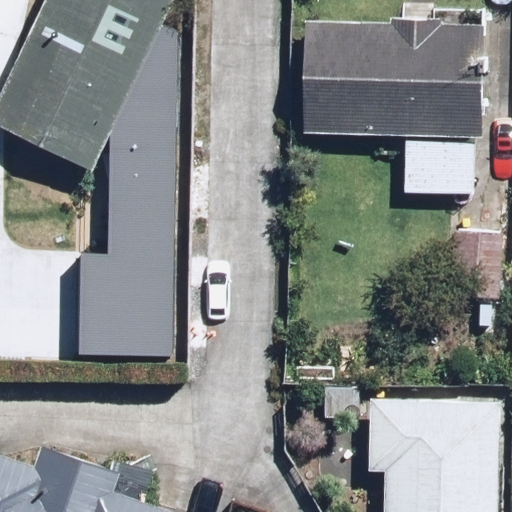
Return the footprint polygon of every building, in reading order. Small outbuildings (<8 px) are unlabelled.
[(167,0),(49,0),(0,102),(0,132),(21,143),(76,170),(90,176),(114,126),(115,246),(89,241),(85,340),(177,346),(183,18),(161,14),(167,0)] [(475,192),(484,15),(398,8),(398,24),(310,20),(304,132),(405,138),(403,188),(475,192)] [(76,170),(21,143),(6,173),(62,200),(76,170)] [(499,298),(502,236),(452,233),(449,295),(499,298)] [(500,511),(504,403),(369,399),(367,470),(388,471),(387,511),(500,511)] [(158,511),(116,498),(125,469),(34,439),(27,457),(0,448),(0,511),(158,511)]
